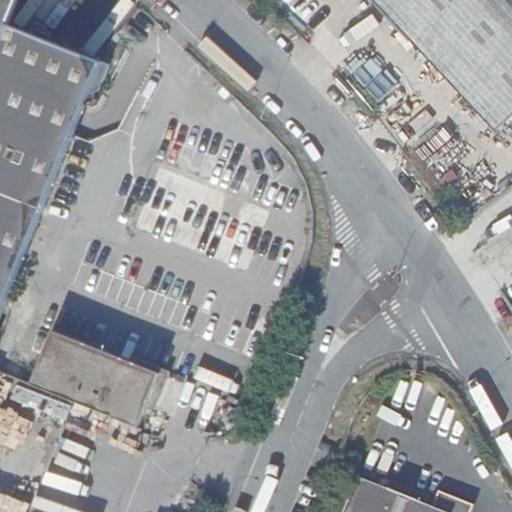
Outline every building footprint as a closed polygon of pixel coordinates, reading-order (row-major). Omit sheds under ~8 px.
[(0,0),(0,56),(10,32),(22,0),(0,0)] [(511,0),(389,0),(504,123),(511,115),(511,0)] [(0,223),(32,236),(86,103),(99,98),(110,71),(10,32),(0,56),(0,223)] [(271,212),(161,167),(137,231),(247,276),(271,212)] [(0,313),(32,236),(0,223),(0,313)] [(211,307),(256,325),(263,310),(217,291),(211,307)] [(252,336),(256,325),(211,307),(207,317),(252,336)] [(30,385),(138,429),(146,406),(154,409),(169,371),(133,358),(131,364),(50,332),(30,385)] [(356,477),(341,511),(465,511),(468,505),(438,494),(432,509),(356,477)]
